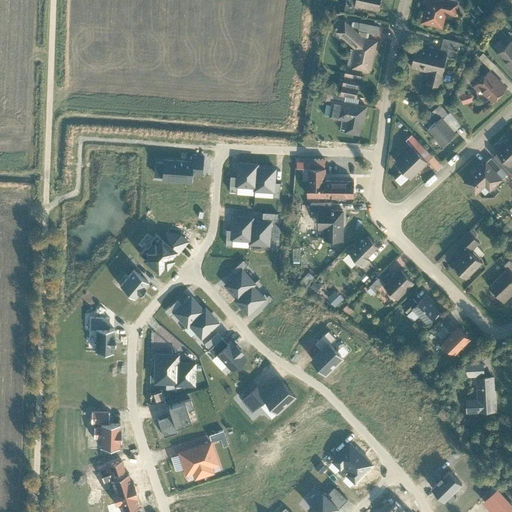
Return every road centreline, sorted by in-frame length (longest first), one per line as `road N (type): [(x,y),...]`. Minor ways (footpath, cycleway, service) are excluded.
road 1 (track): [(53,0),(35,511)]
road 2 (residential): [(394,469),(332,387),(271,348),(189,265)]
road 3 (residential): [(189,265),(212,228),(221,147),(382,147)]
road 4 (residential): [(168,511),(133,408),(132,328),(189,265)]
road 5 (residential): [(511,108),(388,223)]
road 6 (residential): [(511,324),(496,328),(480,318),(388,223)]
road 7 (residential): [(382,147),(408,0)]
